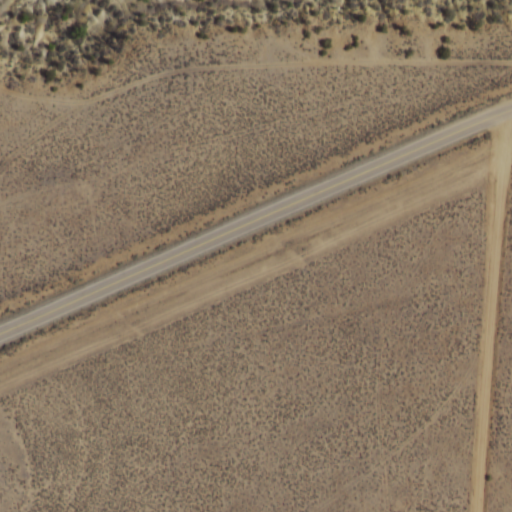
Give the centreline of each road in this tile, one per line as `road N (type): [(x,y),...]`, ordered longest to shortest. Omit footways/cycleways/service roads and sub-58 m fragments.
road 1 (secondary): [(0,333),(511,108)]
road 2 (track): [(479,511),(497,203),(511,109)]
